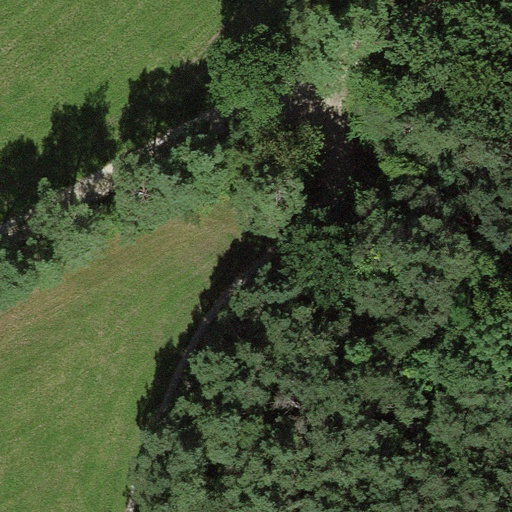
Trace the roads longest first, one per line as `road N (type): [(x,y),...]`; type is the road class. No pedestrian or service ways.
road 1 (track): [(0,238),(283,84),(466,0)]
road 2 (track): [(283,84),(308,118),(142,479),(134,511)]
